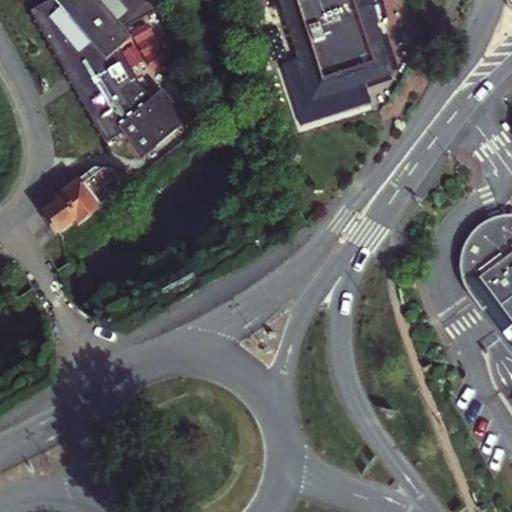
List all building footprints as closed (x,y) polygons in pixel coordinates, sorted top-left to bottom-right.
[(49,0),(45,2),(104,141),(124,141),(148,164),(170,142),(188,124),(165,101),(153,112),(131,55),(146,50),(142,40),(175,27),(163,0),(49,0)] [(396,78),(396,77),(380,27),(390,23),(382,0),(287,0),(289,5),(320,102),(343,96),(356,92),(396,78)] [(71,214),(61,223),(71,233),(75,238),(85,229),(90,234),(133,193),(116,176),(107,184),(99,176),(80,194),(82,196),(67,209),(71,214)] [(511,257),(511,223),(498,224),(491,226),(482,230),(476,234),(466,244),(462,250),(457,264),(456,274),(457,285),(459,292),(462,298),(467,305),(473,300),(480,309),(511,349),(511,261),(510,259),(511,257)] [(473,300),(467,305),(473,313),(480,309),(473,300)]
